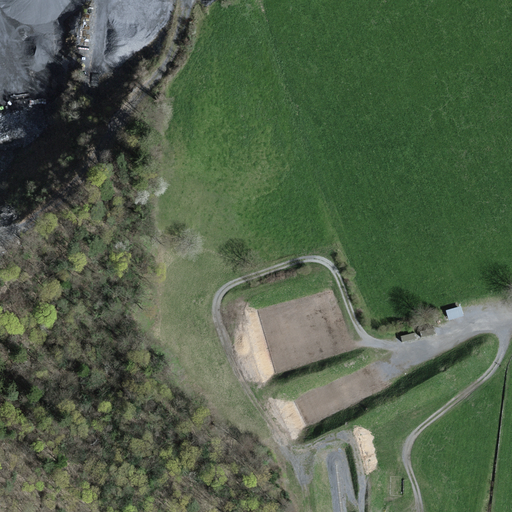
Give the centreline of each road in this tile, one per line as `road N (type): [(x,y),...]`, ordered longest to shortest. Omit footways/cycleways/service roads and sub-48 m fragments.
road 1 (track): [(182,0),(159,74),(59,200),(0,245)]
road 2 (track): [(511,330),(493,370),(410,442),(405,455),(421,511)]
